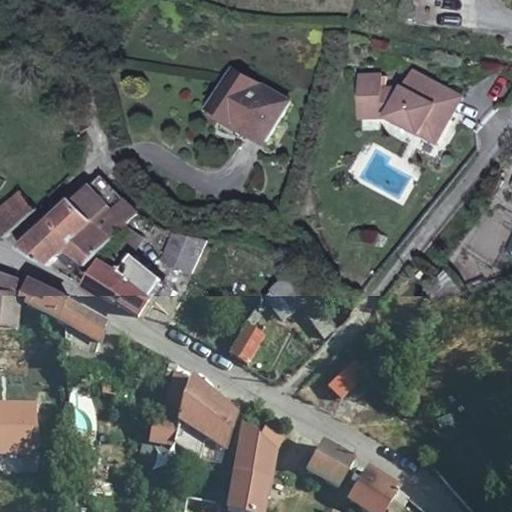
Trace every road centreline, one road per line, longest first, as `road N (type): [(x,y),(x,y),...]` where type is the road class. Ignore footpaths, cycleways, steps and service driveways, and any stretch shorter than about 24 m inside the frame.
road 1 (residential): [(283,396),(371,324),(511,130)]
road 2 (residential): [(283,396),(0,255)]
road 3 (residential): [(463,511),(430,483),(283,396)]
